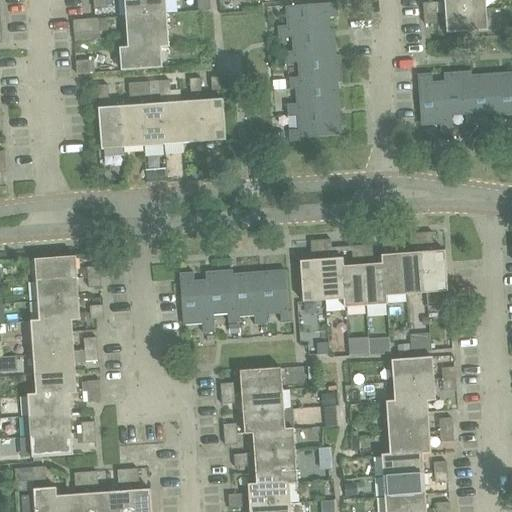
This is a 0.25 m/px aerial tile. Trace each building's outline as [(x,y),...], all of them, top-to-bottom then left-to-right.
[(106,0),(93,0),(94,10),(107,9),(106,0)] [(166,0),(125,0),(126,17),(167,14),(166,0)] [(210,11),(208,0),(197,0),(198,11),(199,11),(210,11)] [(444,0),(446,12),(487,9),(486,0),(444,0)] [(436,3),(432,4),(423,4),(424,14),(437,14),(436,3)] [(290,35),(296,35),(335,33),(335,31),(331,31),(330,19),(339,18),(338,5),(290,8),(292,27),(278,28),(279,40),(290,39),(290,35)] [(487,9),(446,12),(447,34),(488,31),(487,9)] [(167,14),(126,17),(129,49),(161,49),(170,48),(167,14)] [(424,14),(425,25),(438,24),(437,14),(424,14)] [(99,19),(95,20),(73,21),(74,34),(100,32),(99,19)] [(337,57),(335,33),(296,35),(298,53),(284,54),(285,65),(295,64),(295,61),(302,61),(341,58),(341,57),(337,57)] [(163,69),(161,49),(129,49),(120,49),(122,72),(163,69)] [(343,84),(341,58),(302,61),(303,79),(290,80),(291,91),(301,90),(339,87),(339,84),(343,84)] [(89,61),(76,62),(77,75),(90,74),(89,61)] [(446,83),(448,114),(466,113),(467,126),(479,125),(478,116),(475,77),(472,77),(471,73),(447,75),(447,83),(446,83)] [(511,74),(502,75),(504,114),(511,113),(511,74)] [(418,76),(419,92),(421,123),(441,122),(442,136),(453,135),(453,124),(449,125),(448,114),(446,83),(433,84),(432,75),(418,76)] [(475,77),(478,116),(493,115),(494,128),(505,127),(504,116),(501,117),(501,114),(504,114),(502,75),(475,77)] [(222,78),(211,79),(212,91),(223,91),(222,78)] [(200,79),(190,80),(191,93),(201,92),(200,79)] [(159,82),(160,95),(171,94),(170,82),(159,82)] [(150,83),(139,84),(140,97),(150,96),(150,83)] [(139,84),(129,84),(130,97),(140,97),(139,84)] [(108,86),(97,87),(98,100),(109,99),(108,86)] [(340,111),(339,87),(301,90),(301,105),(287,106),(288,117),(299,116),(298,114),(302,113),(340,111)] [(160,95),(161,105),(164,146),(186,144),(183,103),(172,104),(171,94),(160,95)] [(226,142),(223,101),(203,102),(206,143),(226,142)] [(203,102),(183,103),(186,144),(206,143),(203,102)] [(141,106),(144,147),(164,146),(161,105),(141,106)] [(141,106),(121,108),(123,149),(144,147),(141,106)] [(102,150),(123,149),(121,108),(99,109),(102,150)] [(289,132),(290,143),(301,142),(300,139),(342,137),(340,111),(302,113),(303,131),(289,132)] [(167,183),(166,171),(152,172),(153,184),(167,183)] [(432,233),(422,234),(423,247),(433,246),(432,233)] [(422,234),(412,234),(412,247),(423,247),(422,234)] [(381,237),(382,245),(382,250),(393,249),(392,236),(381,237)] [(330,240),(320,241),(321,254),(331,253),(330,240)] [(321,254),(320,241),(310,242),(311,255),(321,254)] [(361,246),(351,247),(352,260),(362,259),(361,246)] [(372,246),(361,246),(362,259),(373,259),(372,246)] [(445,252),(424,254),(427,294),(448,293),(445,252)] [(403,255),(406,296),(427,294),(424,254),(403,255)] [(382,257),(382,265),(387,297),(406,296),(403,255),(382,257)] [(36,261),(37,281),(78,279),(76,258),(36,261)] [(344,301),(344,268),(343,259),(322,261),(325,302),(344,301)] [(303,304),(325,302),(322,261),(300,263),(303,304)] [(388,306),(387,297),(382,265),(363,266),(366,307),(388,306)] [(345,309),(366,307),(363,266),(344,268),(344,301),(345,309)] [(87,268),(88,278),(101,278),(100,267),(87,268)] [(241,323),(240,313),(237,275),(234,275),(233,271),(207,273),(210,312),(228,310),(229,324),(241,323)] [(293,323),(292,312),(289,312),(286,271),(262,273),(265,312),(281,311),(282,324),(293,323)] [(211,323),(210,312),(207,273),(206,273),(207,281),(194,282),(194,273),(180,274),(183,322),(203,320),(204,334),(215,333),(214,322),(211,323)] [(265,312),(262,273),(237,275),(240,313),(255,312),(256,326),(267,325),(266,314),(263,315),(263,312),(265,312)] [(101,288),(101,278),(88,278),(88,289),(101,288)] [(79,300),(78,279),(37,281),(38,301),(79,300)] [(79,300),(38,301),(40,322),(32,322),(32,323),(50,322),(52,334),(73,332),(73,322),(81,321),(79,300)] [(104,319),(103,306),(90,307),(91,320),(104,319)] [(75,353),(73,332),(52,334),(50,322),(32,323),(34,355),(75,353)] [(98,350),(97,339),(84,340),(85,351),(98,350)] [(389,339),(368,340),(369,343),(369,356),(376,356),(390,355),(389,339)] [(98,350),(85,351),(85,363),(98,362),(98,350)] [(34,355),(35,376),(76,373),(75,353),(34,355)] [(0,373),(17,372),(16,358),(0,358),(0,373)] [(392,361),(394,383),(435,380),(433,359),(392,361)] [(443,381),(456,380),(455,368),(442,369),(443,381)] [(241,372),(242,393),(283,390),(281,369),(241,372)] [(78,393),(76,373),(35,376),(37,395),(29,396),(78,393)] [(429,413),(428,402),(436,402),(435,380),(394,383),(395,402),(407,401),(408,414),(429,413)] [(456,380),(443,381),(444,392),(457,391),(456,380)] [(101,392),(100,382),(87,382),(88,393),(101,392)] [(220,385),(221,395),(234,394),(233,384),(220,385)] [(284,412),(283,390),(242,393),(244,414),(284,412)] [(101,392),(88,393),(88,403),(101,402),(101,392)] [(78,395),(78,393),(29,396),(30,417),(71,415),(69,395),(78,395)] [(234,394),(221,395),(222,406),(235,405),(234,394)] [(387,403),(389,429),(430,426),(429,413),(408,414),(407,401),(395,402),(387,403)] [(296,411),(284,412),(244,414),(245,435),(253,435),(286,430),(294,430),(294,432),(297,432),(296,411)] [(72,435),(71,415),(30,417),(32,438),(72,435)] [(439,420),(440,431),(453,430),(452,419),(439,420)] [(95,433),(94,423),(81,424),(82,434),(95,433)] [(236,425),(223,426),(224,436),(237,435),(236,425)] [(432,455),(430,426),(389,429),(391,455),(423,455),(432,455)] [(296,457),(294,432),(294,430),(286,430),(253,435),(255,460),(296,457)] [(453,430),(440,431),(441,443),(454,442),(453,430)] [(95,433),(82,434),(83,444),(96,443),(95,433)] [(74,456),(72,435),(32,438),(33,459),(50,458),(74,456)] [(237,435),(224,436),(225,446),(238,445),(237,435)] [(234,456),(235,469),(248,468),(247,455),(234,456)] [(384,476),(425,474),(423,455),(391,455),(382,456),(384,476)] [(255,460),(257,485),(290,485),(298,485),(296,457),(255,460)] [(434,464),(435,474),(448,473),(447,463),(434,464)] [(47,481),(46,468),(33,469),(34,482),(47,481)] [(119,484),(128,483),(127,470),(118,471),(119,484)] [(138,470),(127,470),(128,483),(139,483),(138,470)] [(98,485),(98,472),(86,473),(87,486),(98,485)] [(75,487),(87,486),(86,473),(75,474),(75,487)] [(448,473),(435,474),(436,484),(448,483),(448,473)] [(426,495),(425,474),(384,476),(385,498),(426,495)] [(249,486),(250,507),(291,504),(290,485),(257,485),(249,486)] [(34,491),(35,511),(60,511),(60,497),(58,497),(57,489),(34,491)] [(152,511),(151,491),(130,492),(130,511),(152,511)] [(109,494),(110,511),(130,511),(130,492),(109,494)] [(85,496),(85,511),(110,511),(109,494),(85,496)] [(229,496),(230,509),(242,508),(241,495),(229,496)] [(427,511),(426,495),(385,498),(386,511),(427,511)] [(60,497),(60,511),(85,511),(85,496),(60,497)] [(335,511),(335,502),(322,503),(322,511),(335,511)] [(437,504),(437,511),(450,511),(450,503),(437,504)]
